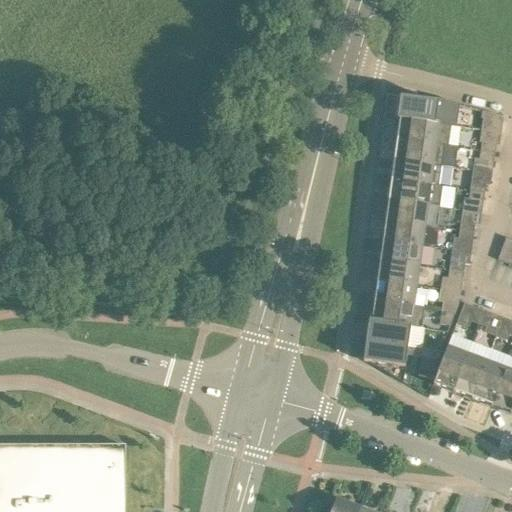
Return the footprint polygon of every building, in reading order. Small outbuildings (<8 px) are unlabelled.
[(400,99),(397,121),(439,126),(443,110),(438,108),(438,105),(400,99)] [(500,117),(482,113),(481,120),(499,123),(500,117)] [(450,128),(439,126),(397,121),(399,121),(397,141),(444,147),(447,148),(450,128)] [(394,161),(433,167),(441,168),(444,147),(397,141),(394,161)] [(481,144),(480,153),(495,155),(496,146),(481,144)] [(494,163),(495,155),(480,153),(479,161),(494,163)] [(441,168),(433,167),(394,161),(391,181),(430,187),(438,188),(441,168)] [(442,189),(438,188),(430,187),(391,181),(388,202),(428,207),(440,209),(442,189)] [(471,184),(470,192),(484,194),(485,186),(471,184)] [(483,203),(484,194),(470,192),(468,201),(483,203)] [(388,202),(385,222),(425,227),(428,207),(388,202)] [(385,222),(382,242),(422,247),(425,227),(385,222)] [(460,224),(459,232),(474,234),(475,226),(460,224)] [(473,243),(474,234),(459,232),(458,241),(473,243)] [(497,262),(509,266),(511,257),(511,241),(506,239),(497,262)] [(422,247),(382,242),(380,262),(419,268),(422,247)] [(416,288),(419,268),(380,262),(377,282),(416,288)] [(450,263),(449,272),(463,274),(465,265),(450,263)] [(462,282),(463,274),(449,272),(448,280),(462,282)] [(416,288),(377,282),(374,303),(413,308),(416,288)] [(424,309),(413,308),(374,303),(371,322),(369,322),(411,328),(421,330),(424,309)] [(443,304),(441,314),(454,316),(458,306),(443,304)] [(484,312),(476,309),(470,323),(478,326),(484,312)] [(486,329),(492,315),(484,312),(478,326),(486,329)] [(454,316),(441,314),(439,326),(450,328),(454,316)] [(411,328),(369,322),(366,342),(408,349),(411,328)] [(422,351),(408,349),(366,342),(363,364),(369,365),(403,384),(407,356),(421,358),(422,351)] [(453,394),(467,355),(447,348),(433,387),(434,387),(435,386),(453,393),(452,394),(453,394)] [(422,351),(421,358),(438,361),(440,353),(422,351)] [(467,355),(453,394),(454,393),(472,400),(471,401),(472,401),(486,363),(467,355)] [(486,363),(472,401),(472,402),(473,400),(491,407),(490,408),(491,408),(505,370),(486,363)] [(511,372),(505,370),(491,408),(491,409),(492,407),(510,414),(510,415),(511,416),(511,412),(511,372)] [(74,447),(0,447),(0,511),(125,511),(125,471),(125,447),(74,448),(74,447)] [(331,511),(359,511),(360,510),(336,500),(331,511)]
